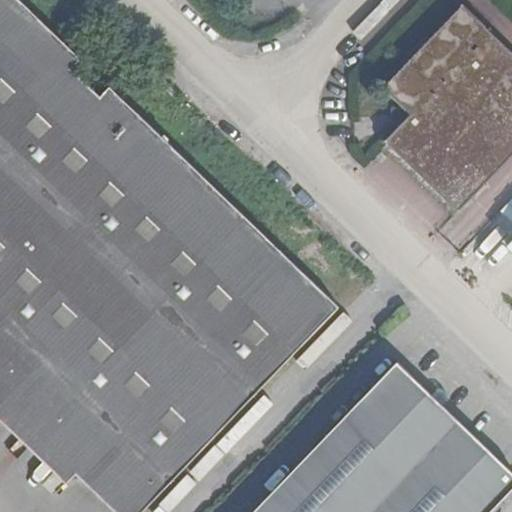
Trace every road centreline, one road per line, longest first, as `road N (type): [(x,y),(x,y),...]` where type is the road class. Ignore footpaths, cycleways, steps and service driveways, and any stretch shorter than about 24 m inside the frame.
road 1 (unclassified): [(254,117),(511,364)]
road 2 (unclassified): [(131,0),(254,117)]
road 3 (unclassified): [(368,0),(254,117)]
